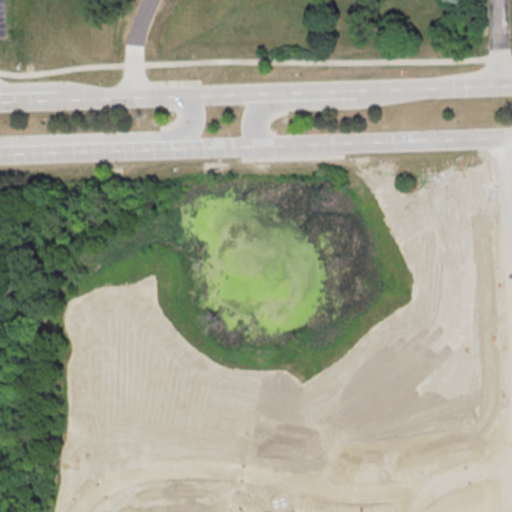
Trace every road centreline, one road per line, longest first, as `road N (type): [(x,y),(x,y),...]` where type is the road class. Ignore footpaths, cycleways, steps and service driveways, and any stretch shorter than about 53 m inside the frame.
road 1 (secondary): [(167,147),(511,136)]
road 2 (secondary): [(279,91),(54,98)]
road 3 (secondary): [(0,154),(167,147)]
road 4 (secondary): [(500,85),(369,89)]
